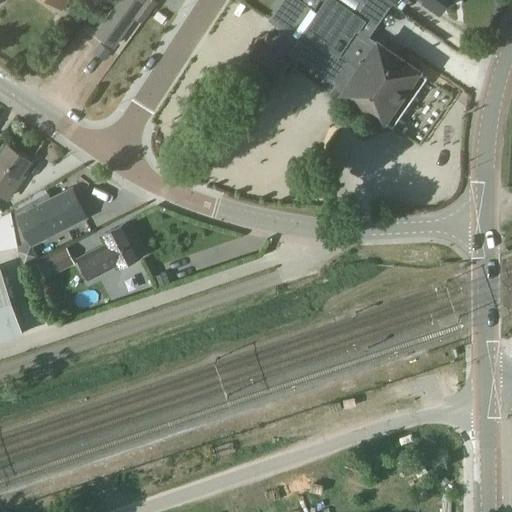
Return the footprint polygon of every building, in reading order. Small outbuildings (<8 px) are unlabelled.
[(46,0),(62,11),(69,0),(46,0)] [(146,0),(145,2),(142,0),(124,0),(99,35),(114,46),(138,14),(144,18),(155,2),(151,0),(146,0)] [(295,55),(336,85),(331,93),(340,100),(344,94),(382,122),(418,73),(359,31),(366,21),(337,0),(326,0),(299,38),(301,40),(292,53),(295,55)] [(385,0),(390,3),(391,0),(414,0),(440,18),(452,0),(385,0)] [(242,61),(275,84),(295,55),(292,53),(301,40),(299,38),(294,34),(293,36),(280,27),(274,37),(270,34),(267,39),(261,35),(242,61)] [(2,156),(1,155),(0,156),(0,194),(7,200),(20,184),(17,182),(31,163),(9,146),(2,156)] [(13,219),(19,249),(32,243),(33,245),(87,219),(73,190),(13,219)] [(0,216),(10,210),(10,209),(3,212),(0,206),(0,216)] [(18,245),(10,211),(10,210),(0,216),(0,248),(17,246),(17,245),(18,245)] [(118,271),(143,257),(126,225),(101,238),(105,246),(79,259),(91,281),(116,268),(118,271)] [(40,280),(75,262),(72,256),(69,250),(34,267),(40,280)] [(0,342),(23,335),(1,270),(0,270),(0,342)]
